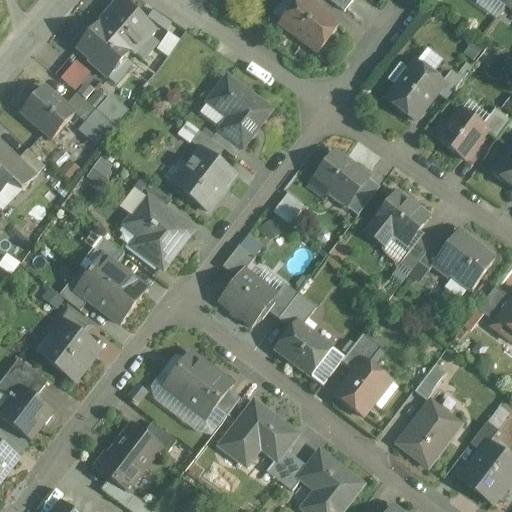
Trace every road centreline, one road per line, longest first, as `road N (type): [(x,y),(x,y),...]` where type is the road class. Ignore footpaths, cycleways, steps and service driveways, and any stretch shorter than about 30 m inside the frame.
road 1 (residential): [(431,511),(173,303)]
road 2 (residential): [(24,511),(173,303)]
road 3 (residential): [(173,303),(324,107)]
road 4 (residential): [(324,107),(511,236)]
road 5 (residential): [(205,25),(324,107)]
road 6 (residential): [(324,107),(411,0)]
